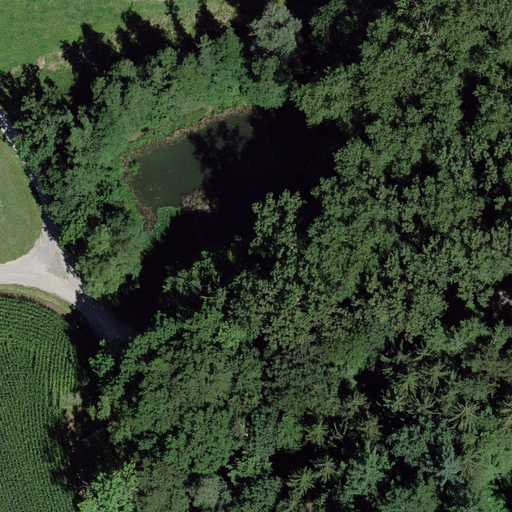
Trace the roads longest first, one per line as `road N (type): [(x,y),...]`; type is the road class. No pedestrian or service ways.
road 1 (track): [(101,323),(142,348),(274,348),(454,319),(511,294)]
road 2 (track): [(139,511),(110,431),(101,323)]
road 3 (track): [(63,258),(47,188),(0,114)]
